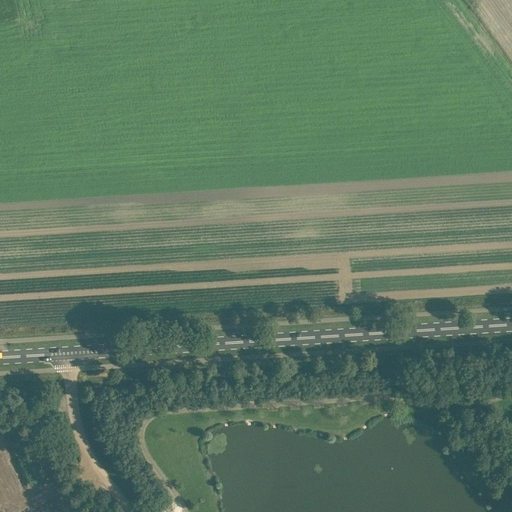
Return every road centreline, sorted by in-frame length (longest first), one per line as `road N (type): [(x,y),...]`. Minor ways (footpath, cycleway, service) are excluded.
road 1 (primary): [(511,327),(0,357)]
road 2 (track): [(128,511),(76,419),(71,352)]
